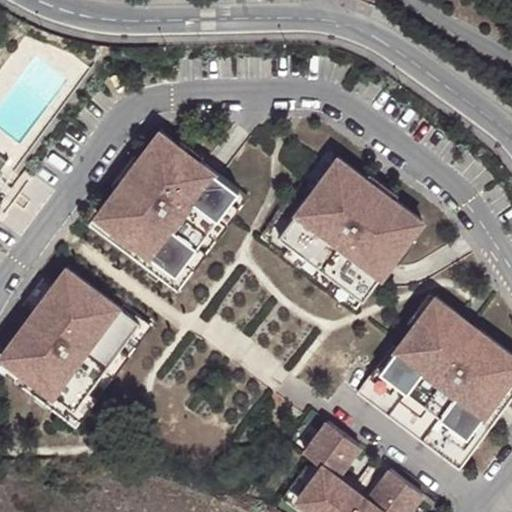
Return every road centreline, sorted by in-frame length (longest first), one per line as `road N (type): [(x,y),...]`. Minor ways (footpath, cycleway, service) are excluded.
road 1 (residential): [(511,135),(349,21),(86,18),(36,0)]
road 2 (residential): [(352,408),(475,499)]
